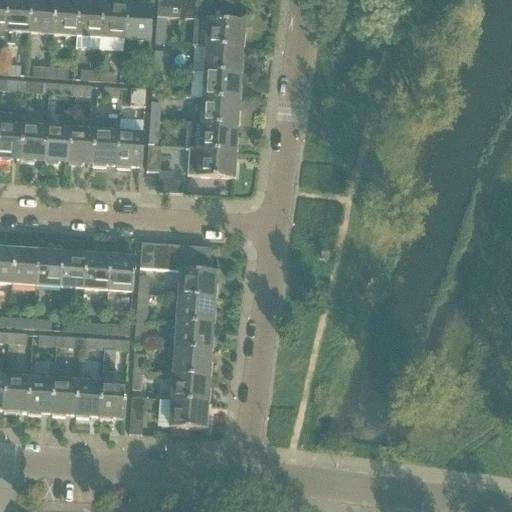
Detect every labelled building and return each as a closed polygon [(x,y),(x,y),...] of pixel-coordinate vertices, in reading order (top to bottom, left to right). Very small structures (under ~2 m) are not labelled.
[(4,42),(4,47),(14,47),(15,35),(29,36),(31,1),(30,1),(30,3),(8,1),(7,0),(5,34),(4,42)] [(157,0),(156,20),(206,23),(207,22),(240,24),(234,0),(157,0)] [(29,36),(53,37),(55,3),(54,3),(54,4),(32,3),(32,2),(31,1),(29,36)] [(53,37),(77,39),(79,5),(78,4),(78,6),(56,4),(56,3),(55,3),(53,37)] [(79,5),(77,39),(76,52),(99,53),(100,41),(102,6),(101,6),(101,8),(80,6),(80,5),(79,5)] [(102,6),(100,41),(124,42),(126,8),(125,7),(125,9),(102,8),(102,6)] [(126,8),(124,42),(148,44),(151,9),(149,9),(149,11),(126,9),(126,8)] [(206,23),(205,48),(241,51),(241,50),(243,50),(244,38),(241,38),(242,26),(243,26),(243,24),(240,24),(207,22),(206,23)] [(156,28),(155,45),(164,46),(165,28),(156,28)] [(205,48),(203,74),(240,77),(240,76),(241,76),(242,64),(239,64),(240,51),(241,51),(205,48)] [(154,54),(153,71),(162,71),(163,54),(154,54)] [(3,67),(2,79),(20,80),(21,69),(3,67)] [(32,81),(50,82),(51,71),(32,69),(32,81)] [(51,71),(50,82),(68,83),(69,72),(51,71)] [(152,86),(152,90),(161,90),(161,86),(162,71),(153,71),(152,85),(152,86)] [(80,84),(97,85),(98,74),(81,73),(80,84)] [(98,74),(97,85),(116,87),(117,75),(98,74)] [(203,74),(201,100),(238,103),(238,102),(240,102),(240,90),(238,90),(238,77),(239,77),(240,77),(203,74)] [(128,87),(145,88),(146,77),(128,76),(128,87)] [(6,84),(5,95),(25,96),(26,85),(6,84)] [(26,85),(25,96),(42,97),(42,86),(26,85)] [(58,87),(57,98),(73,99),(73,89),(58,87)] [(73,89),(73,99),(90,100),(91,90),(73,89)] [(102,90),(102,102),(119,103),(120,92),(102,90)] [(121,92),(120,110),(130,110),(131,93),(121,92)] [(131,93),(130,110),(144,111),(145,94),(131,93)] [(201,100),(199,126),(236,129),(236,128),(238,128),(239,116),(236,116),(237,103),(238,103),(201,100)] [(151,106),(150,124),(159,125),(160,106),(151,106)] [(20,163),(23,129),(23,117),(0,115),(0,163),(9,164),(9,161),(20,162),(20,163)] [(46,131),(44,165),(45,165),(45,166),(57,167),(57,164),(67,165),(67,166),(68,166),(70,132),(71,121),(60,120),(59,132),(46,131)] [(70,132),(68,166),(69,166),(69,168),(81,169),(81,166),(91,167),(91,168),(92,168),(94,134),(95,122),(83,121),(82,133),(70,132)] [(94,134),(92,168),(93,168),(92,170),(102,170),(102,167),(114,168),(114,170),(115,170),(117,136),(118,124),(95,122),(94,134)] [(150,124),(148,149),(157,149),(159,125),(150,124)] [(184,151),(188,151),(234,155),(234,154),(236,154),(237,142),(234,142),(235,129),(236,129),(199,126),(186,125),(184,151)] [(43,165),(44,165),(46,131),(23,129),(20,163),(21,163),(21,165),(33,166),(33,163),(43,164),(43,165)] [(117,136),(115,170),(115,172),(126,172),(126,169),(139,170),(139,172),(141,172),(143,137),(117,136)] [(145,175),(159,176),(161,150),(148,149),(145,175)] [(234,155),(188,151),(186,178),(232,181),(233,180),(234,180),(235,168),(232,168),(233,155),(234,155)] [(139,271),(139,272),(178,274),(178,273),(178,272),(213,274),(207,251),(140,247),(139,266),(139,271)] [(0,287),(11,288),(14,252),(13,252),(13,254),(0,252),(0,287)] [(14,252),(11,288),(35,290),(38,254),(37,254),(37,255),(14,254),(14,252)] [(38,254),(35,290),(59,291),(62,256),(61,256),(61,257),(38,256),(38,254)] [(62,256),(59,291),(83,293),(86,257),(85,257),(85,259),(62,257),(62,256)] [(86,257),(83,293),(106,294),(109,259),(108,259),(108,260),(86,259),(86,257)] [(109,259),(106,294),(131,296),(133,261),(132,260),(132,262),(109,260),(109,259)] [(178,274),(176,299),(213,302),(213,301),(215,301),(215,289),(213,288),(214,276),(215,276),(215,275),(213,274),(178,272),(178,273),(178,274)] [(138,279),(137,297),(148,297),(149,280),(138,279)] [(176,299),(175,325),(212,328),(212,327),(213,327),(214,315),(211,315),(212,302),(213,302),(176,299)] [(136,306),(135,322),(146,323),(148,306),(136,306)] [(19,322),(18,331),(20,332),(32,332),(32,331),(33,323),(22,322),(21,322),(19,322)] [(146,323),(135,322),(134,341),(145,342),(146,323)] [(32,332),(50,334),(51,324),(33,323),(32,331),(32,332)] [(63,325),(62,334),(80,336),(80,334),(81,326),(63,325)] [(175,325),(173,351),(210,354),(210,353),(211,353),(212,340),(210,340),(210,328),(212,328),(175,325)] [(80,334),(80,336),(97,337),(98,327),(81,326),(80,334)] [(111,328),(111,338),(127,339),(127,337),(128,329),(111,328)] [(0,336),(0,346),(8,347),(9,337),(0,336)] [(9,337),(8,347),(26,348),(27,338),(9,337)] [(38,339),(37,350),(56,351),(57,340),(38,339)] [(57,340),(56,351),(74,352),(74,341),(57,340)] [(83,352),(104,354),(105,344),(84,342),(83,352)] [(105,344),(104,354),(124,355),(125,345),(105,344)] [(173,351),(171,377),(208,379),(209,379),(210,366),(208,366),(208,354),(209,354),(210,354),(173,351)] [(133,358),(132,375),(142,375),(143,358),(133,358)] [(132,375),(131,393),(141,394),(142,375),(132,375)] [(171,377),(170,403),(206,405),(208,405),(208,392),(206,392),(207,380),(208,380),(208,379),(171,377)] [(27,416),(28,416),(30,382),(6,380),(4,415),(4,416),(17,417),(17,414),(27,415),(27,416)] [(51,418),(52,418),(54,383),(30,382),(28,416),(28,418),(41,419),(41,416),(51,417),(51,418)] [(75,419),(76,419),(78,385),(54,383),(52,418),(52,419),(64,420),(65,418),(75,418),(75,419)] [(99,421),(100,421),(102,387),(78,385),(76,419),(76,421),(89,422),(89,419),(99,420),(99,421)] [(102,387),(100,421),(100,423),(112,423),(112,421),(123,421),(122,423),(123,423),(126,388),(102,387)] [(130,400),(128,438),(141,439),(144,401),(130,400)] [(169,409),(168,429),(204,432),(205,430),(206,431),(207,418),(204,418),(205,406),(206,406),(206,405),(170,403),(169,409)]
